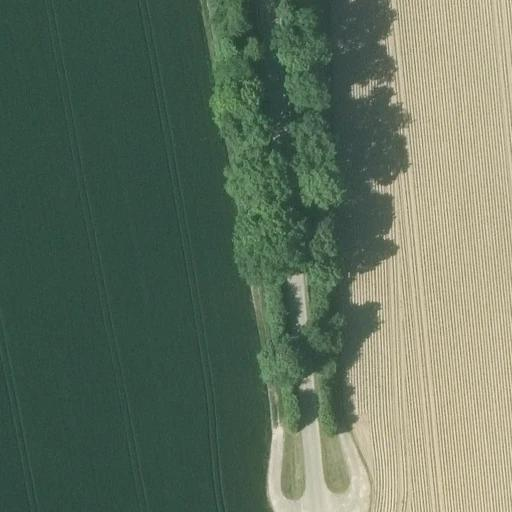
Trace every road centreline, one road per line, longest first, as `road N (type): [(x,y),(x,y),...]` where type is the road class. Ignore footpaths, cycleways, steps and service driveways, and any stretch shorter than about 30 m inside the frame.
road 1 (track): [(347,511),(357,501),(358,479),(337,423),(325,0)]
road 2 (track): [(203,0),(278,431),(275,490),(283,511)]
road 3 (track): [(265,0),(318,511)]
